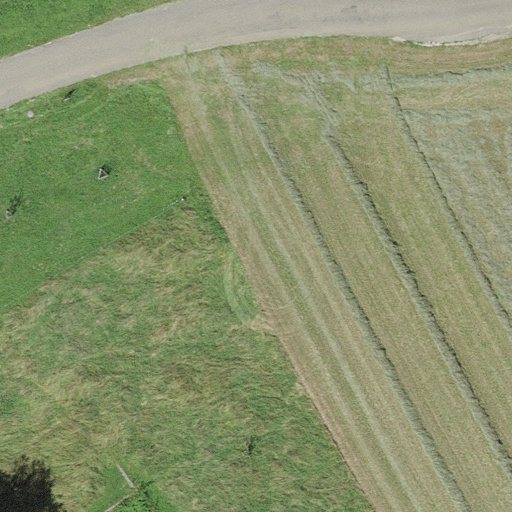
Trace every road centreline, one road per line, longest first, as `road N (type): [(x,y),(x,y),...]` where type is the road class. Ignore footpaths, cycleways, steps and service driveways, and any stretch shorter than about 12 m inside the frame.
road 1 (residential): [(0,90),(300,0)]
road 2 (residential): [(314,0),(445,16),(511,6)]
